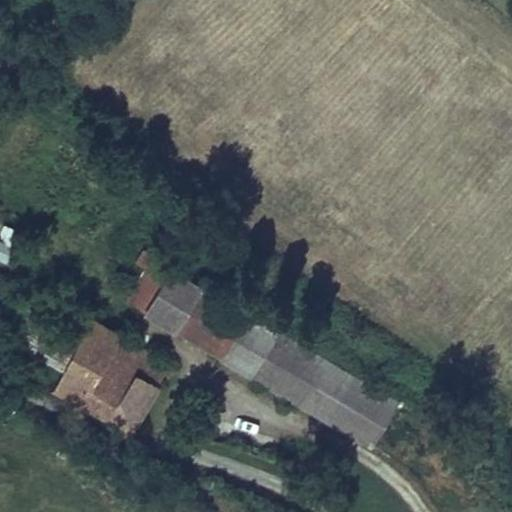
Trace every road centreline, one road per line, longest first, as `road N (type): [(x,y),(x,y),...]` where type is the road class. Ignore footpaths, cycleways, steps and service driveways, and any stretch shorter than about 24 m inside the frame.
road 1 (unclassified): [(0,374),(329,511)]
road 2 (track): [(0,101),(97,0)]
